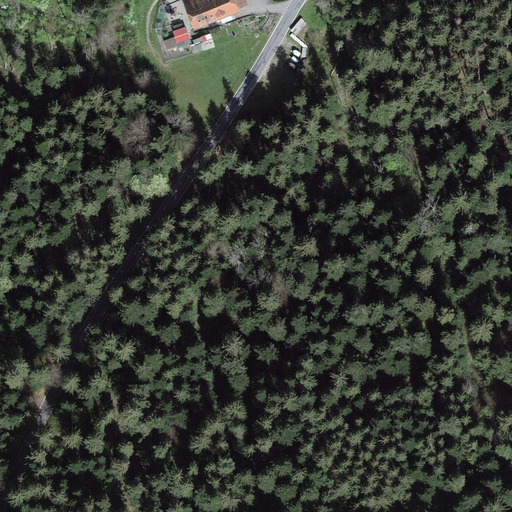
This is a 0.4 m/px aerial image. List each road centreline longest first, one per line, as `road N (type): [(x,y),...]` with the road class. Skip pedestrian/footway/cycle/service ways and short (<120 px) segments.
road 1 (track): [(113,511),(115,405),(210,239),(220,181),(213,137)]
road 2 (track): [(115,405),(69,226),(0,188)]
road 3 (track): [(69,226),(114,243),(180,300)]
